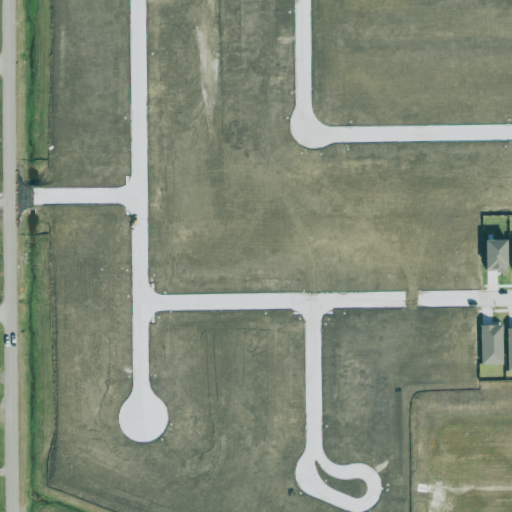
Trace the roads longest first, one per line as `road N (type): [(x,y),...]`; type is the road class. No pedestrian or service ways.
road 1 (residential): [(11,511),(5,0)]
road 2 (residential): [(138,428),(137,0)]
road 3 (residential): [(511,302),(140,309)]
road 4 (residential): [(303,0),(307,135),(511,136)]
road 5 (residential): [(8,200),(139,201)]
